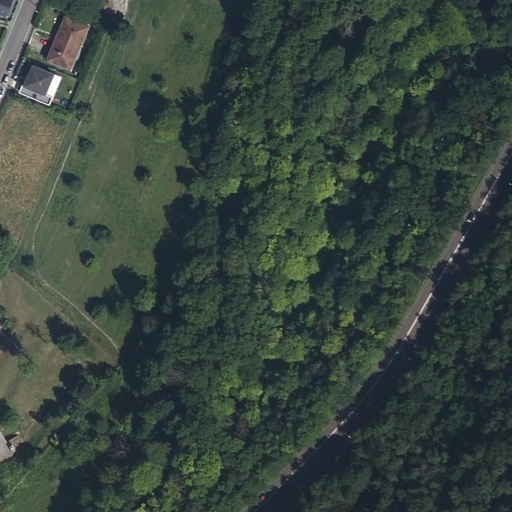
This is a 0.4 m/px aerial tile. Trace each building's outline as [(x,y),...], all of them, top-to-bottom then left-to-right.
[(0,0),(0,14),(2,16),(3,15),(7,4),(9,0),(0,0)] [(7,4),(3,15),(7,17),(12,6),(7,4)] [(48,61),(71,70),(89,28),(66,19),(48,61)] [(24,85),(20,93),(50,106),(54,98),(47,95),(55,76),(34,67),(26,86),(24,85)] [(0,454),(9,449),(0,433),(0,454)]
